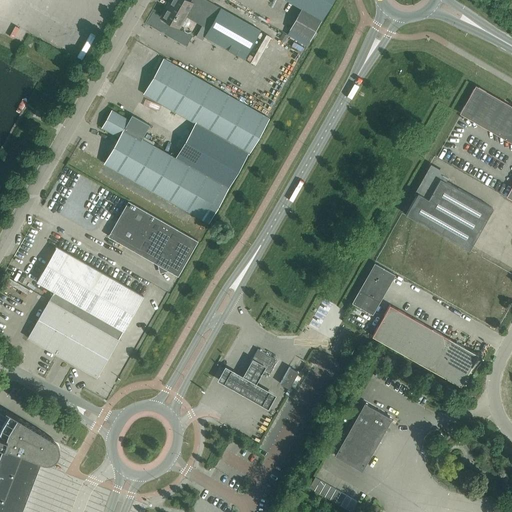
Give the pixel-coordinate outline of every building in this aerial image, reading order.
[(19,0),(13,11),(28,19),(38,0),(19,0)] [(260,30),(206,0),(190,0),(189,3),(184,0),(171,0),(162,17),(178,26),(185,14),(209,27),(204,36),(215,42),(244,58),(260,30)] [(286,0),(302,8),(290,30),(309,41),(332,0),(286,0)] [(159,13),(165,4),(161,1),(154,10),(159,13)] [(69,19),(64,32),(69,34),(74,21),(69,19)] [(164,58),(146,89),(143,94),(195,123),(247,153),(248,153),(268,118),(164,58)] [(511,108),(502,103),(476,88),(461,114),(511,142),(511,108)] [(227,187),(141,138),(149,125),(132,115),(129,120),(112,110),(102,128),(119,137),(104,163),(208,222),(227,187)] [(195,123),(175,158),(227,187),(247,153),(195,123)] [(155,137),(158,127),(150,125),(148,135),(155,137)] [(469,250),(493,208),(445,181),(448,177),(442,174),(443,174),(431,168),(417,193),(405,214),(469,250)] [(178,276),(196,244),(198,241),(128,201),(108,236),(178,276)] [(63,308),(118,339),(143,296),(56,246),(36,281),(54,291),(49,300),(63,308)] [(374,263),(357,292),(351,303),(372,314),(395,274),(374,263)] [(63,308),(49,300),(27,337),(28,337),(97,377),(118,339),(63,308)] [(389,304),(372,336),(460,386),(478,355),(389,304)] [(258,349),(250,361),(270,373),(277,360),(258,349)] [(267,367),(253,359),(244,376),(226,366),(218,381),(270,409),(277,395),(257,384),(267,367)] [(280,383),(280,384),(284,386),(289,388),(298,372),(294,369),(289,367),(280,383)] [(391,418),(364,402),(334,455),(361,470),(391,418)] [(46,436),(46,435),(45,434),(5,410),(5,411),(10,413),(1,428),(0,430),(0,511),(21,511),(30,491),(41,461),(43,462),(46,463),(48,463),(50,462),(52,461),(54,460),(56,459),(57,457),(58,455),(59,453),(59,451),(59,448),(59,446),(58,444),(57,443),(56,442),(55,442),(53,441),(52,441),(50,441),(46,439),(46,438),(46,437),(46,436)] [(357,501),(315,477),(309,488),(351,511),(357,501)]
